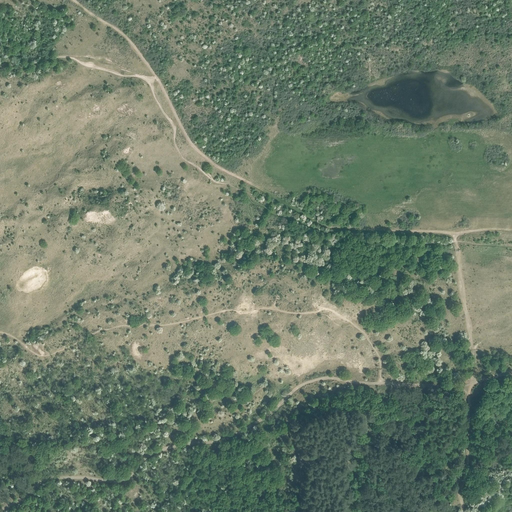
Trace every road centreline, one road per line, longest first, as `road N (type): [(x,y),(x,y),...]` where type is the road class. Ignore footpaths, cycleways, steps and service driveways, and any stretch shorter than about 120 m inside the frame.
road 1 (unknown): [(147,79),(181,158),(273,214),(393,243),(511,245)]
road 2 (unknown): [(0,68),(74,59),(159,83)]
